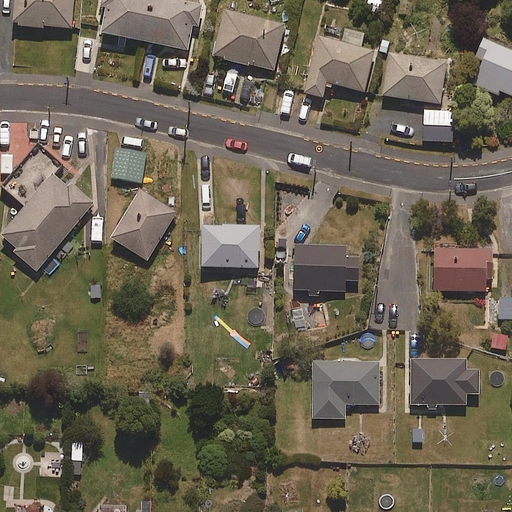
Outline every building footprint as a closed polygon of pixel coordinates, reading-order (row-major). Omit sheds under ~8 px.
[(73,28),(73,0),(14,0),(14,27),(73,28)] [(198,27),(203,6),(174,0),(100,0),(99,6),(106,8),(100,32),(188,51),(193,26),(198,27)] [(275,71),(285,24),(225,11),(214,58),(275,71)] [(361,48),(365,34),(346,30),(342,44),(319,38),(305,94),(323,98),(327,83),(365,92),(375,52),(361,48)] [(511,96),(511,50),(484,38),(465,80),(497,94),(499,91),(511,96)] [(441,104),(447,61),(389,53),(383,96),(441,104)] [(37,143),(2,185),(26,205),(0,236),(0,237),(39,270),(95,203),(72,184),(69,188),(53,174),(61,164),(37,143)] [(141,184),(147,154),(117,148),(111,178),(141,184)] [(147,261),(177,213),(141,191),(111,239),(147,261)] [(259,268),(259,227),(202,226),(202,268),(259,268)] [(297,246),(295,290),(310,290),(309,297),(320,297),(320,291),(346,292),(346,281),(359,281),(360,259),(347,258),(347,248),(297,246)] [(494,271),(494,250),(436,250),(436,291),(487,291),(487,271),(494,271)] [(479,371),(467,372),(466,358),(411,361),(414,407),(469,404),(468,395),(481,394),(479,371)] [(380,405),(379,362),(313,364),(315,420),(346,419),(346,406),(380,405)]
